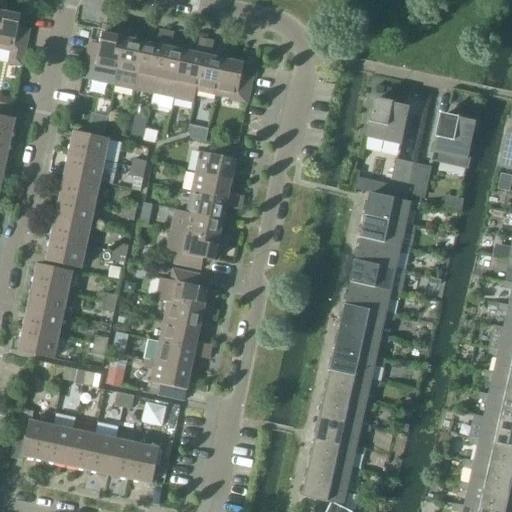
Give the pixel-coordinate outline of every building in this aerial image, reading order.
[(2,4),(0,14),(0,50),(11,53),(8,65),(21,67),(29,31),(18,28),(21,17),(6,14),(7,5),(2,4)] [(82,80),(113,87),(125,30),(120,29),(118,38),(103,35),(101,46),(90,43),(82,80)] [(113,87),(133,91),(143,43),(129,40),(131,32),(125,30),(113,87)] [(133,91),(153,96),(166,33),(160,32),(156,46),(143,43),(133,91)] [(166,33),(153,96),(151,105),(171,109),(173,100),(183,52),(170,49),(173,35),(166,33)] [(196,55),(183,52),(173,100),(193,104),(196,92),(206,42),(200,40),(196,55)] [(213,43),(206,42),(196,92),(216,96),(223,60),(210,58),(213,43)] [(244,65),(223,60),(216,96),(234,100),(233,102),(247,105),(253,78),(241,76),(244,65)] [(0,110),(12,113),(15,102),(0,98),(0,110)] [(409,110),(404,109),(404,107),(405,107),(405,106),(391,105),(374,102),(366,138),(367,138),(367,137),(400,144),(400,145),(401,146),(408,114),(409,110)] [(446,117),(446,118),(440,116),(439,121),(432,153),(434,153),(434,152),(467,159),(466,160),(467,161),(476,124),(459,120),(446,115),(445,116),(446,117)] [(0,117),(0,140),(10,143),(15,121),(0,117)] [(116,123),(113,135),(113,136),(123,138),(126,125),(116,123)] [(131,135),(143,138),(145,127),(133,124),(131,135)] [(144,142),(156,144),(158,131),(146,129),(144,142)] [(511,132),(507,131),(499,168),(500,168),(500,167),(511,169),(511,132)] [(74,133),(69,156),(104,163),(109,141),(74,133)] [(0,140),(0,162),(6,164),(10,143),(0,140)] [(200,153),(195,174),(231,181),(238,150),(212,144),(209,155),(200,153)] [(69,156),(64,176),(100,184),(104,163),(69,156)] [(133,160),(132,169),(144,171),(146,163),(133,160)] [(430,171),(431,171),(395,163),(397,164),(391,190),(422,197),(428,171),(430,171)] [(144,171),(132,169),(130,177),(142,180),(144,171)] [(195,174),(191,194),(241,204),(243,198),(229,195),(231,181),(195,174)] [(511,179),(511,177),(501,175),(497,190),(509,193),(511,179)] [(64,176),(60,197),(95,205),(100,184),(64,176)] [(191,194),(187,214),(223,221),(226,208),(240,211),(241,204),(191,194)] [(369,213),(368,217),(370,217),(370,218),(403,225),(407,210),(419,211),(420,205),(373,195),(370,207),(369,213)] [(60,197),(55,219),(91,226),(95,205),(60,197)] [(124,202),(123,211),(135,213),(137,205),(124,202)] [(135,213),(123,211),(121,219),(133,222),(135,213)] [(175,211),(171,231),(227,243),(228,238),(220,236),(223,221),(187,214),(175,211)] [(141,214),(139,223),(149,225),(151,216),(141,214)] [(364,235),(363,239),(366,240),(365,240),(398,248),(399,247),(402,233),(414,233),(415,227),(403,225),(370,218),(370,217),(368,217),(365,229),(364,235)] [(55,219),(51,239),(86,247),(91,226),(55,219)] [(227,243),(171,231),(170,231),(166,249),(177,251),(174,265),(201,271),(203,260),(214,262),(217,247),(226,249),(227,243)] [(86,247),(51,239),(46,262),(81,269),(86,247)] [(359,257),(358,261),(361,262),(393,270),(394,269),(397,255),(409,255),(410,250),(399,247),(398,248),(365,240),(366,240),(363,239),(360,251),(359,257)] [(116,244),(114,253),(126,255),(128,247),(116,244)] [(126,255),(114,253),(112,261),(124,264),(126,255)] [(354,280),(353,284),(356,284),(356,285),(388,292),(389,292),(400,294),(404,277),(405,272),(394,269),(393,270),(361,262),(358,261),(355,274),(354,280)] [(37,266),(33,287),(68,295),(72,273),(37,266)] [(161,279),(156,300),(212,312),(213,307),(205,305),(208,290),(197,287),(199,276),(173,271),(171,282),(161,279)] [(511,292),(511,301),(511,308),(511,284),(504,283),(503,288),(511,292)] [(349,302),(348,306),(351,306),(351,307),(384,314),(387,299),(399,300),(400,294),(389,292),(388,292),(356,285),(356,284),(353,284),(350,296),(349,302)] [(33,287),(28,310),(63,317),(68,295),(33,287)] [(105,294),(103,303),(116,305),(117,297),(105,294)] [(168,303),(164,323),(199,330),(203,316),(211,318),(212,312),(156,300),(156,301),(168,303)] [(116,305),(103,303),(101,311),(114,314),(116,305)] [(509,316),(506,330),(511,331),(511,308),(499,305),(498,310),(509,316)] [(344,324),(343,328),(346,329),(379,337),(379,336),(382,322),(394,322),(395,316),(384,314),(351,307),(351,306),(348,306),(345,318),(344,324)] [(28,310),(23,330),(58,338),(63,317),(28,310)] [(164,323),(159,343),(210,353),(211,346),(197,343),(199,330),(164,323)] [(493,333),(489,349),(501,352),(501,353),(511,355),(511,331),(506,330),(494,327),(493,333)] [(339,346),(338,350),(341,351),(374,359),(374,358),(377,344),(389,344),(390,339),(379,336),(379,337),(346,329),(343,328),(340,340),(339,346)] [(58,338),(23,330),(19,352),(54,360),(58,338)] [(128,337),(116,334),(112,353),(124,356),(128,337)] [(96,337),(94,345),(107,348),(108,340),(96,337)] [(159,343),(155,362),(191,370),(194,357),(208,360),(210,353),(159,343)] [(107,348),(94,345),(92,354),(105,356),(107,348)] [(499,360),(496,374),(496,375),(511,378),(511,355),(501,353),(501,352),(489,349),(488,355),(499,360)] [(334,369),(333,373),(336,373),(336,374),(369,381),(372,366),(384,366),(385,361),(374,358),(374,359),(341,351),(338,350),(335,363),(334,369)] [(191,370),(155,362),(145,360),(144,368),(153,370),(151,383),(160,385),(158,396),(184,402),(191,370)] [(62,381),(83,385),(86,373),(65,368),(62,381)] [(124,372),(108,368),(105,385),(120,388),(124,372)] [(494,382),(491,397),(511,401),(511,378),(496,375),(496,374),(484,372),(483,377),(494,382)] [(86,373),(83,385),(92,387),(94,375),(86,373)] [(329,391),(328,395),(331,395),(331,396),(364,403),(367,388),(379,389),(381,383),(369,381),(336,374),(336,373),(333,373),(330,385),(329,391)] [(114,406),(123,408),(125,395),(117,394),(114,406)] [(489,404),(486,419),(511,425),(511,401),(491,397),(479,394),(478,399),(489,404)] [(125,395),(123,408),(131,410),(134,397),(125,395)] [(324,413),(323,417),(326,418),(359,426),(359,425),(362,411),(374,411),(376,405),(364,403),(331,396),(331,395),(328,395),(325,407),(324,413)] [(23,457),(44,462),(52,426),(31,422),(33,413),(21,410),(15,437),(27,440),(23,457)] [(473,422),(469,438),(481,441),(481,442),(511,448),(511,425),(486,419),(474,416),(473,422)] [(319,435),(318,439),(321,440),(354,448),(354,447),(357,433),(369,433),(371,428),(359,425),(359,426),(326,418),(323,417),(320,429),(319,435)] [(44,462),(66,467),(74,431),(52,426),(44,462)] [(66,467),(87,471),(95,436),(74,431),(66,467)] [(87,471),(108,476),(116,440),(95,436),(87,471)] [(479,449),(476,463),(476,464),(509,471),(511,471),(511,469),(511,448),(481,442),(481,441),(469,438),(468,444),(479,449)] [(314,458),(313,462),(316,462),(316,463),(349,470),(352,455),(364,455),(366,450),(354,447),(354,448),(321,440),(318,439),(315,452),(314,458)] [(108,476),(130,480),(138,445),(116,440),(108,476)] [(138,445),(130,480),(151,485),(155,467),(167,470),(173,443),(160,440),(158,450),(138,445)] [(474,471),(471,486),(504,493),(507,493),(508,489),(509,484),(511,471),(509,471),(476,464),(476,463),(464,461),(463,466),(474,471)] [(309,480),(308,484),(311,484),(344,492),(347,477),(360,478),(361,472),(349,470),(316,463),(316,462),(313,462),(311,474),(309,480)] [(469,493),(466,508),(482,511),(502,511),(503,511),(504,506),(507,493),(504,493),(471,486),(459,483),(458,488),(469,493)] [(348,493),(344,492),(311,484),(308,484),(305,498),(327,503),(331,504),(326,511),(349,511),(344,509),(348,493)]
